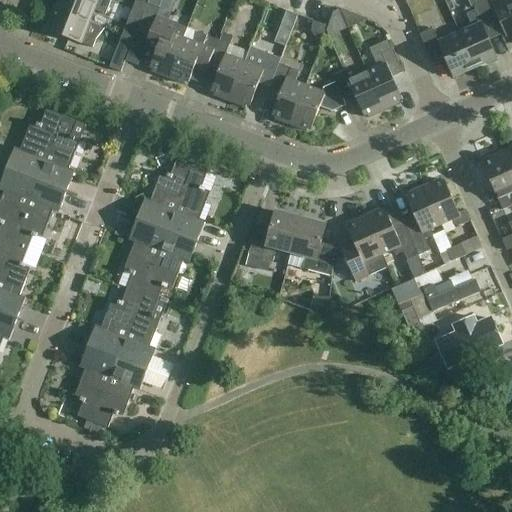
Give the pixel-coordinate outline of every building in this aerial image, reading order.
[(57,0),(53,10),(89,24),(94,11),(105,16),(111,0),(57,0)] [(511,1),(511,0),(505,0),(492,6),(506,38),(507,37),(505,33),(511,29),(511,1)] [(472,28),(459,34),(475,68),(497,59),(487,36),(499,31),(500,36),(501,35),(486,2),(474,7),(475,11),(466,15),(472,28)] [(101,28),(89,24),(53,10),(45,30),(93,49),(101,28)] [(146,45),(147,41),(155,20),(144,15),(134,41),(146,45)] [(147,41),(146,45),(157,50),(150,68),(153,70),(152,72),(168,78),(184,39),(183,39),(187,29),(157,17),(155,20),(147,41)] [(432,30),(420,35),(433,65),(434,65),(432,61),(443,56),(453,78),(475,68),(459,34),(438,43),(432,30)] [(189,83),(196,65),(207,69),(209,65),(218,41),(198,33),(194,43),(184,39),(168,78),(184,85),(185,82),(189,83)] [(218,41),(209,65),(220,69),(211,92),(214,93),(213,96),(229,102),(245,63),(225,55),(233,36),(223,33),(219,41),(218,41)] [(367,73),(384,112),(400,105),(399,102),(402,101),(392,78),(403,73),(393,50),(388,41),(369,49),(378,68),(367,73)] [(245,63),(229,102),(246,108),(247,106),(250,107),(259,84),(270,88),(279,65),(260,57),(256,67),(245,63)] [(279,65),(270,88),(281,93),(272,116),(275,117),(274,120),(290,126),(306,86),(287,79),(291,69),(279,65)] [(343,100),(354,95),(364,118),(367,116),(368,119),(384,112),(367,73),(348,81),(344,71),(332,76),(335,83),(343,100)] [(306,86),(290,126),(307,132),(308,129),(311,131),(320,108),(332,112),(346,106),(343,100),(335,83),(323,88),(322,92),(306,86)] [(15,148),(7,169),(37,181),(62,117),(47,111),(41,125),(37,124),(37,125),(31,123),(21,150),(15,148)] [(77,123),(62,117),(37,181),(67,193),(75,172),(69,169),(80,142),(74,140),(75,138),(71,137),(77,123)] [(511,148),(500,153),(511,180),(511,148)] [(507,197),(511,194),(511,180),(500,153),(484,160),(486,163),(482,165),(502,210),(511,206),(507,197)] [(167,231),(192,167),(177,162),(171,176),(168,174),(167,176),(162,174),(151,201),(145,199),(137,220),(167,231)] [(167,231),(197,243),(205,222),(199,220),(210,192),(205,190),(205,189),(202,187),(207,173),(192,167),(167,231)] [(37,181),(7,169),(0,186),(0,190),(4,193),(0,203),(0,224),(2,225),(0,230),(0,239),(12,244),(37,181)] [(464,211),(459,214),(444,181),(441,183),(440,180),(424,187),(441,226),(452,222),(454,226),(458,227),(469,222),(464,211)] [(67,193),(37,181),(12,244),(27,250),(32,237),(36,238),(37,237),(42,239),(53,211),(59,214),(67,193)] [(441,226),(424,187),(408,194),(409,197),(406,198),(414,216),(403,221),(419,257),(430,251),(425,239),(433,236),(431,231),(441,226)] [(396,255),(403,252),(407,262),(419,257),(403,221),(398,210),(388,215),(386,210),(382,212),(381,209),(365,217),(382,256),(383,255),(394,250),(396,255)] [(277,250),(291,254),(300,219),(275,212),(270,230),(258,227),(253,241),(248,255),(274,262),(277,250)] [(347,228),(349,232),(337,237),(357,282),(369,277),(389,267),(383,255),(382,256),(365,217),(349,224),(350,226),(347,228)] [(326,226),(300,219),(291,254),(306,258),(302,269),(332,278),(335,247),(321,244),(326,226)] [(167,231),(137,220),(129,241),(135,243),(124,271),(130,273),(129,274),(133,276),(127,289),(142,295),(167,231)] [(142,295),(158,301),(163,287),(167,289),(167,287),(173,289),(183,262),(189,264),(197,243),(167,231),(142,295)] [(472,261),(488,253),(480,238),(464,245),(472,261)] [(0,275),(12,244),(0,239),(0,275)] [(27,250),(12,244),(0,275),(0,312),(17,320),(26,299),(20,296),(30,269),(25,267),(26,265),(22,264),(27,250)] [(448,253),(452,262),(466,256),(461,244),(447,251),(448,253)] [(444,266),(452,262),(448,253),(440,256),(444,266)] [(424,289),(434,310),(481,290),(475,277),(451,287),(448,279),(424,289)] [(392,289),(402,312),(411,333),(422,328),(410,301),(422,295),(415,279),(392,289)] [(142,295),(127,289),(122,303),(118,301),(118,303),(112,301),(102,328),(96,326),(88,347),(118,359),(142,295)] [(118,359),(148,370),(156,349),(150,347),(161,320),(155,317),(156,316),(152,314),(158,301),(142,295),(118,359)] [(17,320),(0,312),(0,347),(3,339),(9,341),(17,320)] [(493,340),(484,322),(446,339),(454,358),(493,340)] [(421,355),(438,347),(432,334),(415,341),(421,355)] [(118,359),(88,347),(80,368),(85,370),(75,398),(80,400),(80,401),(83,403),(78,417),(93,423),(118,359)] [(440,370),(432,351),(421,356),(430,377),(441,372),(440,370)] [(118,359),(93,423),(108,429),(114,415),(117,416),(118,414),(123,416),(134,389),(140,391),(148,370),(118,359)]
